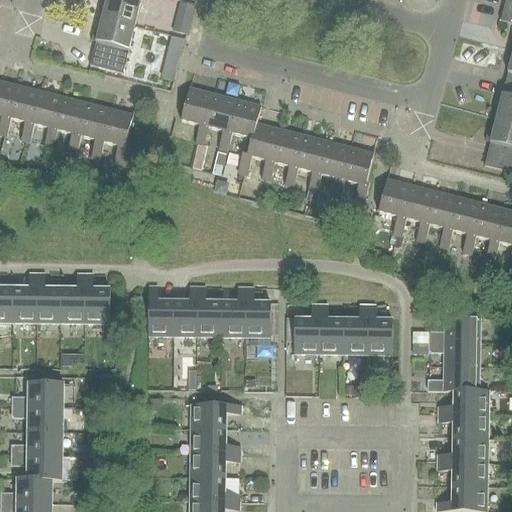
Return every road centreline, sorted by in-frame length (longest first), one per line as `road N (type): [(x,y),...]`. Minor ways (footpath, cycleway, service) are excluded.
road 1 (unclassified): [(217,0),(209,27),(214,45),(229,55),(426,104),(435,67)]
road 2 (unclassified): [(392,441),(397,506),(284,505)]
road 3 (unclassified): [(284,505),(288,442),(392,441)]
road 4 (unknown): [(403,306),(410,377),(392,441)]
road 5 (unclassified): [(444,32),(322,0)]
